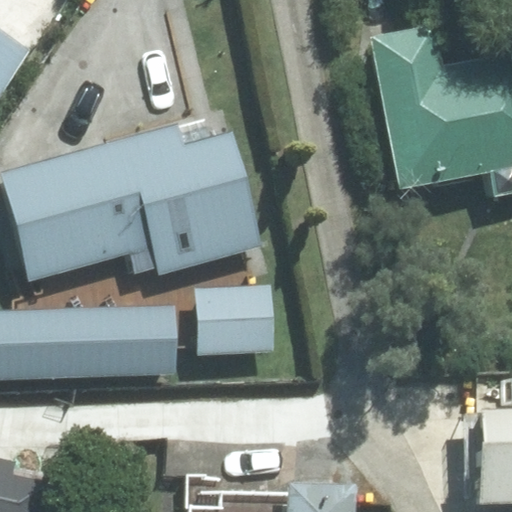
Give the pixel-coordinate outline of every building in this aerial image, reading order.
[(511,11),(355,39),(382,196),(478,179),(511,173),(511,11)] [(0,82),(14,59),(0,50),(0,82)] [(150,136),(0,174),(0,238),(13,288),(145,254),(153,279),(252,249),(220,141),(157,160),(150,136)] [(261,292),(184,293),(185,359),(262,358),(261,292)] [(163,316),(0,319),(0,384),(164,381),(163,316)] [(489,509),(511,509),(511,414),(491,414),(491,428),(466,428),(464,509),(489,509)] [(0,476),(0,511),(41,511),(15,507),(20,480),(0,476)] [(343,511),(344,496),(276,494),(275,511),(343,511)]
